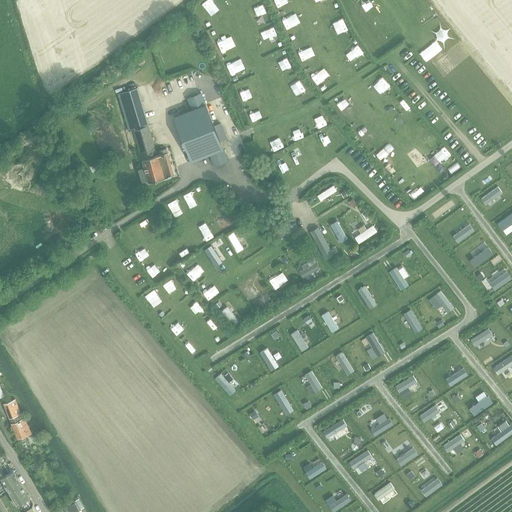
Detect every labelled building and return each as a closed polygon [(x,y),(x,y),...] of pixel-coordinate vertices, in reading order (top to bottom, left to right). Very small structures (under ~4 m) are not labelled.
[(137,88),(118,94),(127,125),(128,131),(134,129),(145,168),(139,170),(142,182),(148,181),(149,182),(174,175),(166,149),(160,151),(161,154),(155,156),(154,152),(156,152),(148,125),(146,119),(137,88)] [(214,165),(227,160),(223,149),(220,140),(201,93),(188,98),(193,110),(175,117),(192,160),(210,153),(214,165)] [(353,199),(349,202),(353,208),(357,205),(353,199)] [(279,239),(298,229),(294,220),(275,231),(279,239)] [(310,231),(326,259),(334,255),(318,227),(310,231)] [(275,293),(269,296),(272,301),(278,298),(275,293)] [(4,404),(12,424),(13,426),(10,427),(12,431),(14,430),(18,439),(31,433),(27,425),(24,419),(21,420),(19,415),(21,414),(15,399),(4,404)] [(57,463),(52,467),(56,473),(61,469),(57,463)] [(5,485),(10,492),(22,485),(13,471),(1,478),(5,485)] [(30,498),(22,485),(10,492),(14,499),(11,500),(14,504),(16,503),(18,505),(30,498)] [(75,511),(80,509),(76,501),(55,511),(75,511)]
